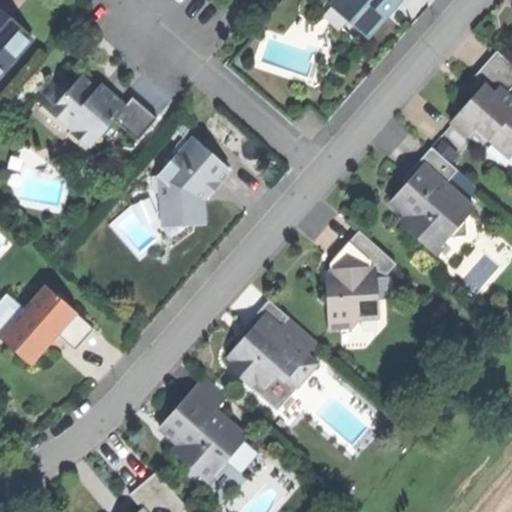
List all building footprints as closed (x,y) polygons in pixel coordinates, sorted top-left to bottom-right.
[(341,27),(348,18),(354,11),(341,0),(330,0),(322,10),(341,27)] [(341,0),(354,11),(348,18),(369,36),(385,16),(398,2),(395,0),(341,0)] [(0,72),(21,49),(33,36),(14,19),(9,25),(0,17),(0,72)] [(465,105),(451,122),(481,146),(487,139),(509,157),(511,153),(511,96),(507,92),(511,86),(511,61),(497,49),(475,75),(489,87),(482,95),(477,91),(465,105)] [(158,116),(133,95),(126,103),(110,89),(100,89),(93,83),(82,74),(67,92),(53,80),(38,97),(68,124),(84,119),(101,133),(115,117),(139,138),(158,116)] [(83,155),(101,133),(84,119),(68,124),(38,97),(28,108),(83,155)] [(231,169),(196,135),(159,172),(162,185),(164,214),(187,213),(187,222),(207,222),(204,198),(210,192),(206,189),(211,184),(217,178),(219,181),(231,169)] [(409,179),(392,197),(415,218),(408,225),(436,250),(451,234),(469,233),(467,214),(475,205),(447,180),(459,167),(433,143),(418,160),(404,175),(409,179)] [(155,188),(141,204),(164,223),(187,222),(187,213),(164,214),(162,185),(157,191),(155,188)] [(331,260),(331,268),(374,268),(374,258),(351,241),(331,260)] [(374,268),(331,268),(331,272),(334,272),(334,278),(334,282),(320,297),(330,306),(330,327),(353,327),(364,315),(379,315),(379,268),(374,268)] [(26,305),(0,335),(33,364),(48,347),(59,334),(77,349),(95,328),(78,313),(81,311),(47,281),(26,305)] [(0,300),(0,335),(26,305),(9,290),(0,300)] [(291,314),(281,326),(309,350),(319,338),(291,314)] [(379,327),(379,315),(364,315),(353,327),(379,327)] [(241,340),(230,354),(234,358),(229,364),(253,385),(258,379),(266,386),(279,371),(286,377),(299,363),(309,372),(320,359),(309,350),(281,326),(270,338),(255,325),(241,340)] [(181,403),(162,425),(188,448),(181,456),(209,481),(249,436),(218,408),(229,395),(206,375),(181,403)] [(363,477),(379,489),(388,477),(373,465),(363,477)] [(158,471),(132,493),(144,508),(139,511),(182,511),(188,507),(158,471)]
